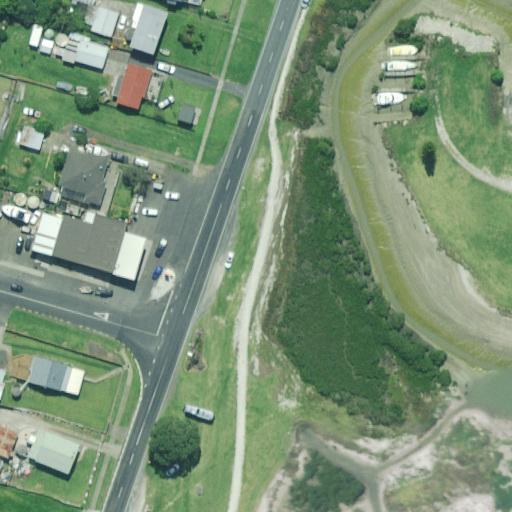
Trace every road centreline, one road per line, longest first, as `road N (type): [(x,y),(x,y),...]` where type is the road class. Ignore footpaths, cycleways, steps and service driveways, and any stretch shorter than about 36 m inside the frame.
road 1 (secondary): [(289,0),(174,340)]
road 2 (secondary): [(174,340),(115,511)]
road 3 (unclassified): [(0,291),(174,340)]
